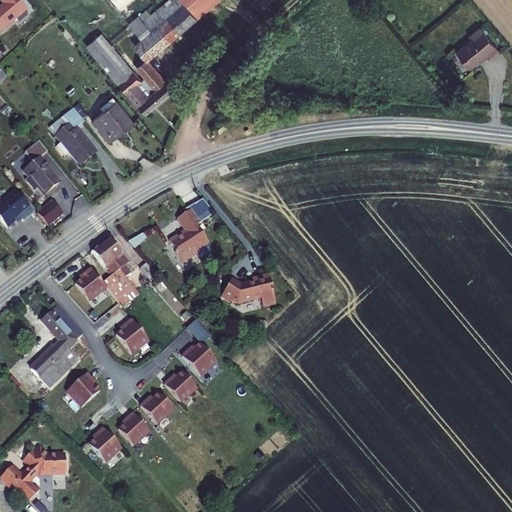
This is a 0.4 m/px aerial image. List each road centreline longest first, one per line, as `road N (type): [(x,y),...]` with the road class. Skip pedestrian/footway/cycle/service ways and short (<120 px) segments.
road 1 (secondary): [(34,268),(158,183),(253,145),(385,126),(511,136)]
road 2 (track): [(292,0),(201,102),(191,132),(201,163)]
road 3 (residential): [(34,268),(130,381)]
